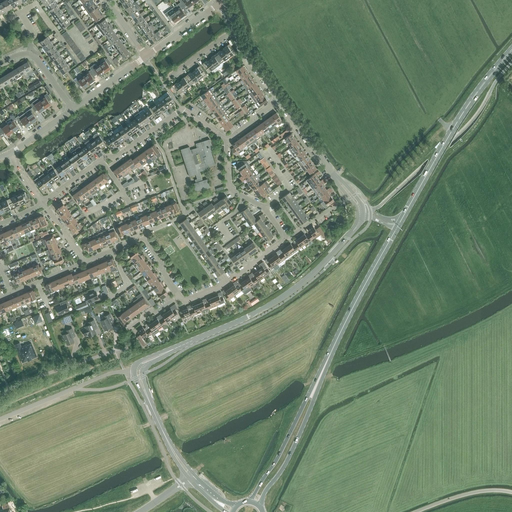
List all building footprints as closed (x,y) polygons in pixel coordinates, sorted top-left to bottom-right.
[(7,0),(5,0),(2,2),(7,11),(12,8),(7,0)] [(54,0),(54,1),(46,6),(49,11),(57,5),(55,2),(56,2),(54,0)] [(87,0),(82,4),(85,9),(94,2),(92,0),(87,0)] [(126,0),(122,3),(126,8),(133,4),(129,0),(126,0)] [(178,0),(180,2),(186,10),(183,6),(186,5),(188,7),(194,3),(191,0),(182,0),(183,0),(182,0),(178,0)] [(85,9),(88,13),(98,6),(94,2),(85,9)] [(172,8),(175,11),(180,18),(185,14),(183,12),(186,10),(180,2),(172,8)] [(126,8),(129,14),(136,9),(133,4),(126,8)] [(49,11),(52,15),(60,10),(57,5),(49,11)] [(88,13),(91,18),(101,11),(98,6),(88,13)] [(129,14),(133,19),(140,14),(138,11),(141,9),(139,7),(136,9),(129,14)] [(60,10),(52,15),(56,20),(63,14),(62,12),(63,11),(61,9),(60,10)] [(101,11),(91,18),(95,22),(104,15),(101,11)] [(170,12),(166,16),(170,21),(172,19),(174,22),(180,18),(175,11),(171,14),(170,12)] [(133,19),(137,24),(144,19),(142,16),(145,14),(143,12),(140,14),(133,19)] [(56,20),(59,24),(67,19),(63,14),(56,20)] [(137,24),(140,29),(147,24),(145,21),(149,18),(147,16),(144,19),(137,24)] [(67,19),(59,24),(62,29),(70,23),(68,21),(69,20),(68,18),(67,19)] [(98,24),(95,25),(99,31),(100,31),(102,29),(105,27),(109,24),(105,19),(98,24)] [(140,29),(144,34),(151,29),(154,27),(152,24),(151,24),(150,22),(147,24),(140,29)] [(102,29),(100,31),(103,36),(106,34),(109,32),(112,29),(109,24),(105,27),(102,29)] [(144,34),(148,39),(154,34),(153,31),(155,29),(154,27),(151,29),(144,34)] [(109,32),(106,34),(108,37),(107,38),(108,40),(109,39),(113,37),(116,34),(112,29),(109,32)] [(154,34),(148,39),(151,44),(157,40),(158,41),(161,39),(158,35),(160,33),(158,31),(154,34)] [(109,39),(113,44),(120,39),(116,34),(109,39)] [(43,40),(39,43),(42,47),(47,44),(50,41),(49,39),(50,38),(48,36),(47,37),(43,40)] [(113,44),(115,47),(113,49),(114,51),(117,50),(117,49),(123,44),(120,39),(113,44)] [(47,44),(42,47),(46,52),(50,49),(54,46),(52,44),(53,43),(52,41),(50,41),(47,44)] [(117,49),(117,50),(120,54),(127,49),(123,44),(117,49)] [(230,44),(223,49),(229,57),(236,52),(230,44)] [(50,49),(46,52),(49,56),(53,53),(57,51),(55,48),(56,47),(55,45),(54,46),(50,49)] [(127,49),(120,54),(124,59),(131,54),(127,49)] [(223,49),(216,54),(222,62),(229,57),(223,49)] [(53,53),(49,56),(52,61),(56,58),(60,55),(59,53),(60,52),(58,50),(57,51),(53,53)] [(216,54),(209,59),(215,67),(222,62),(216,54)] [(52,61),(56,65),(64,60),(60,55),(52,61)] [(106,61),(100,65),(105,72),(111,68),(109,65),(111,63),(107,58),(105,60),(106,61)] [(60,62),(56,65),(59,70),(67,64),(65,62),(66,61),(65,59),(64,60),(60,62)] [(215,67),(209,59),(202,64),(209,72),(215,67)] [(27,62),(22,65),(28,75),(33,72),(33,71),(27,62)] [(67,64),(59,70),(62,75),(65,72),(70,69),(68,66),(69,66),(68,63),(67,64)] [(94,64),(89,68),(91,70),(95,75),(98,73),(100,76),(105,72),(100,65),(97,67),(95,65),(94,64)] [(22,65),(17,68),(21,76),(24,74),(26,77),(28,75),(22,65)] [(236,70),(239,75),(246,70),(243,65),(236,70)] [(200,66),(193,71),(199,79),(206,74),(200,66)] [(17,68),(11,72),(16,79),(21,76),(17,68)] [(89,73),(84,77),(89,84),(95,80),(92,77),(95,75),(91,70),(88,71),(89,73)] [(239,75),(242,79),(249,74),(246,70),(239,75)] [(193,71),(186,76),(192,84),(199,79),(193,71)] [(11,72),(6,75),(10,81),(10,82),(14,80),(15,82),(17,81),(16,79),(11,72)] [(242,79),(245,84),(252,79),(249,74),(242,79)] [(6,75),(1,78),(5,85),(8,83),(8,84),(10,87),(12,86),(11,83),(10,82),(6,75)] [(186,76),(179,81),(186,89),(192,84),(186,76)] [(89,84),(84,77),(78,81),(76,77),(73,79),(79,87),(81,85),(83,88),(89,84)] [(243,86),(246,90),(256,83),(252,79),(245,84),(243,86)] [(186,89),(179,81),(172,86),(174,89),(179,94),(186,89)] [(246,90),(249,94),(259,87),(256,83),(246,90)] [(249,94),(252,99),(262,92),(259,87),(249,94)] [(201,96),(204,100),(214,93),(210,89),(201,96)] [(167,92),(163,95),(165,98),(170,105),(172,104),(173,105),(175,103),(169,95),(167,92)] [(252,99),(256,103),(265,96),(262,92),(252,99)] [(204,100),(207,104),(217,98),(214,93),(204,100)] [(45,97),(40,101),(45,108),(51,104),(49,101),(51,100),(47,94),(44,96),(45,97)] [(163,95),(158,98),(160,101),(166,109),(169,108),(169,107),(169,108),(168,107),(170,105),(165,98),(163,95)] [(265,96),(256,103),(259,108),(268,101),(265,96)] [(30,104),(32,107),(35,111),(37,109),(40,112),(45,108),(40,101),(38,98),(37,99),(30,104)] [(158,98),(154,101),(156,104),(161,112),(163,110),(164,111),(166,109),(160,101),(158,98)] [(207,104),(211,109),(220,102),(217,98),(207,104)] [(154,101),(149,104),(151,107),(158,116),(160,114),(159,113),(161,112),(156,104),(154,101)] [(211,109),(214,113),(223,106),(220,102),(211,109)] [(217,118),(226,111),(229,109),(225,105),(223,106),(214,113),(217,118)] [(148,106),(143,109),(145,112),(148,116),(151,119),(153,118),(153,119),(156,117),(150,109),(148,106)] [(32,107),(24,113),(31,123),(37,119),(35,116),(37,114),(35,111),(32,107)] [(143,109),(139,112),(141,115),(144,119),(146,123),(147,124),(149,122),(149,121),(151,119),(148,116),(145,112),(143,109)] [(217,118),(220,122),(227,117),(229,115),(226,111),(217,118)] [(139,112),(134,115),(137,118),(139,122),(142,126),(146,123),(144,119),(141,115),(139,112)] [(272,116),(277,123),(279,125),(283,122),(276,112),(272,116)] [(18,115),(15,117),(17,121),(19,123),(21,126),(24,124),(26,127),(31,123),(24,113),(19,117),(18,115)] [(5,121),(8,124),(13,132),(18,128),(16,125),(19,123),(17,121),(15,117),(12,114),(9,116),(10,117),(5,121)] [(134,115),(130,119),(132,122),(135,125),(138,130),(141,128),(140,127),(142,126),(139,122),(137,118),(134,115)] [(272,116),(267,119),(273,126),(277,123),(272,116)] [(220,122),(223,126),(230,121),(227,117),(220,122)] [(267,119),(263,122),(268,129),(273,126),(267,119)] [(230,121),(223,126),(226,131),(234,126),(230,121)] [(126,122),(121,125),(123,128),(126,131),(130,136),(132,134),(131,134),(133,132),(130,128),(128,125),(126,122)] [(132,122),(128,125),(130,128),(133,132),(135,131),(136,131),(136,132),(138,130),(135,125),(132,122)] [(263,122),(259,125),(264,132),(268,129),(263,122)] [(1,127),(0,128),(0,130),(2,133),(3,135),(5,133),(7,136),(13,132),(8,124),(2,128),(1,127)] [(121,125),(117,128),(119,131),(122,135),(125,139),(127,137),(127,138),(130,136),(126,131),(123,128),(121,125)] [(259,125),(254,128),(260,135),(264,132),(259,125)] [(117,128),(113,131),(117,138),(121,143),(123,141),(122,140),(125,139),(122,135),(119,131),(117,128)] [(250,131),(255,138),(256,140),(261,137),(260,135),(254,128),(250,131)] [(108,134),(110,137),(116,145),(116,146),(121,143),(113,131),(112,130),(108,134)] [(250,131),(246,135),(251,142),(255,138),(250,131)] [(93,135),(93,137),(94,137),(96,140),(101,147),(103,146),(104,146),(104,147),(106,145),(100,136),(98,133),(96,133),(93,135)] [(285,138),(288,143),(295,138),(292,133),(285,138)] [(241,138),(246,145),(248,147),(252,143),(251,142),(246,135),(241,138)] [(93,137),(89,140),(97,150),(97,151),(100,149),(99,149),(101,147),(96,140),(94,137),(93,137)] [(110,137),(106,141),(109,144),(111,148),(116,145),(113,141),(110,137)] [(241,138),(237,141),(242,148),(246,145),(241,138)] [(288,143),(291,147),(298,142),(295,138),(288,143)] [(193,184),(195,192),(210,188),(207,179),(203,180),(200,172),(208,169),(207,167),(215,165),(211,151),(214,151),(210,139),(196,143),(197,147),(191,149),(190,146),(181,149),(189,176),(196,174),(197,179),(195,180),(196,183),(193,184)] [(84,143),(87,146),(92,154),(97,150),(89,140),(84,143)] [(242,148),(237,141),(232,144),(235,147),(232,149),(236,155),(244,150),(242,148)] [(291,147),(289,149),(292,153),(294,152),(301,147),(298,142),(291,147)] [(154,144),(150,147),(157,157),(159,157),(160,156),(161,155),(162,154),(154,144)] [(80,146),(75,149),(76,149),(78,152),(83,160),(86,159),(89,158),(88,157),(82,149),(80,146)] [(87,146),(82,149),(88,157),(92,154),(87,146)] [(146,148),(145,149),(153,160),(154,160),(155,160),(156,159),(157,158),(157,157),(150,147),(147,149),(146,148)] [(295,158),(297,156),(304,151),(301,147),(294,152),(292,153),(295,158)] [(76,149),(71,152),(74,156),(80,164),(82,162),(81,161),(83,160),(78,152),(76,149)] [(144,151),(141,154),(148,163),(149,164),(150,163),(152,162),(153,160),(145,149),(143,150),(144,151)] [(297,156),(300,161),(307,156),(304,151),(297,156)] [(136,156),(142,164),(144,167),(148,163),(141,154),(139,156),(138,155),(136,156)] [(67,156),(63,159),(65,162),(70,170),(75,166),(69,159),(67,156)] [(74,156),(69,159),(75,166),(77,165),(77,166),(80,164),(74,156)] [(131,158),(138,167),(142,164),(136,156),(135,157),(136,158),(133,160),(131,158)] [(298,162),(301,167),(310,160),(307,156),(300,161),(298,162)] [(127,159),(126,160),(132,169),(133,171),(138,167),(131,158),(128,160),(127,159)] [(63,159),(58,162),(60,165),(66,173),(68,171),(68,172),(69,172),(71,170),(70,170),(65,162),(63,159)] [(125,162),(122,165),(127,172),(132,169),(126,160),(124,161),(125,162)] [(304,171),(307,169),(314,164),(310,160),(301,167),(304,171)] [(237,168),(241,172),(250,166),(247,161),(237,162),(238,164),(236,166),(237,168)] [(314,164),(307,169),(310,174),(317,169),(314,164)] [(60,165),(56,168),(61,176),(66,173),(60,165)] [(119,165),(117,166),(123,175),(125,177),(129,174),(127,172),(122,165),(120,166),(119,165)] [(123,175),(117,166),(115,168),(116,169),(113,171),(119,178),(123,175)] [(241,172),(244,177),(253,170),(250,166),(241,172)] [(52,167),(48,170),(50,173),(55,180),(60,177),(54,170),(52,167)] [(244,177),(247,181),(256,174),(253,170),(244,177)] [(103,173),(99,176),(104,183),(108,181),(110,183),(113,181),(106,172),(104,174),(103,173)] [(50,173),(45,176),(51,185),(54,183),(53,182),(55,180),(50,173)] [(247,181),(250,186),(260,179),(256,174),(247,181)] [(306,180),(309,185),(318,178),(315,174),(306,180)] [(39,176),(34,180),(36,183),(42,191),(45,189),(44,188),(46,187),(41,179),(39,176)] [(45,176),(41,179),(46,187),(48,185),(49,186),(51,185),(45,176)] [(95,177),(94,178),(100,187),(101,189),(105,186),(103,184),(104,183),(99,176),(96,178),(95,177)] [(93,180),(90,183),(97,192),(101,189),(100,187),(94,178),(92,179),(93,180)] [(250,186),(253,190),(264,183),(261,178),(260,179),(250,186)] [(312,189),(314,188),(321,183),(318,178),(309,185),(312,189)] [(260,192),(267,187),(269,185),(266,181),(264,183),(253,190),(254,190),(257,188),(260,192)] [(85,185),(91,193),(93,195),(97,192),(90,183),(87,185),(86,183),(85,185)] [(314,188),(317,192),(325,187),(321,183),(314,188)] [(85,187),(81,189),(87,196),(91,193),(85,185),(84,185),(85,187)] [(267,187),(260,192),(263,197),(270,191),(267,187)] [(318,199),(321,197),(328,192),(325,187),(317,192),(314,194),(318,199)] [(76,191),(82,200),(84,201),(88,198),(87,196),(81,189),(79,191),(78,190),(76,191)] [(82,200),(76,191),(75,192),(76,193),(72,196),(78,203),(82,200)] [(17,195),(21,205),(29,201),(28,199),(30,198),(28,193),(26,194),(25,192),(21,194),(19,193),(18,194),(17,195)] [(284,196),(282,197),(286,202),(293,197),(291,195),(290,192),(289,192),(284,196)] [(321,197),(324,201),(331,196),(328,192),(321,197)] [(17,195),(9,199),(14,208),(21,205),(17,195)] [(226,196),(222,199),(227,206),(234,201),(233,199),(230,201),(226,196)] [(324,201),(321,203),(324,208),(325,207),(325,208),(328,206),(327,205),(330,203),(331,205),(333,207),(337,204),(335,202),(334,202),(333,201),(334,201),(331,196),(324,201)] [(293,197),(286,202),(288,205),(289,206),(296,201),(295,200),(293,197)] [(9,199),(2,202),(6,212),(14,208),(9,199)] [(222,199),(218,202),(222,209),(227,206),(222,199)] [(173,204),(171,204),(175,213),(180,211),(175,200),(172,201),(173,204)] [(55,207),(58,211),(65,206),(62,201),(59,204),(58,202),(55,204),(56,206),(55,207)] [(296,201),(289,206),(291,209),(292,211),(299,206),(298,204),(296,201)] [(211,203),(218,212),(222,209),(218,202),(213,206),(211,203)] [(211,203),(207,206),(212,213),(216,211),(217,213),(218,212),(211,203)] [(171,204),(166,207),(170,215),(175,213),(171,204)] [(159,210),(156,211),(160,219),(165,217),(161,209),(160,205),(157,206),(159,210)] [(59,215),(60,216),(69,210),(65,206),(58,211),(61,214),(59,215)] [(207,206),(202,210),(208,217),(212,213),(207,206)] [(242,211),(240,212),(243,215),(244,217),(251,212),(250,210),(246,206),(241,210),(242,211)] [(299,206),(292,211),(293,212),(295,215),(302,210),(300,208),(299,206)] [(166,207),(161,209),(165,217),(170,215),(166,207)] [(149,214),(146,215),(150,223),(155,221),(151,213),(149,209),(147,210),(149,214)] [(63,217),(65,220),(72,215),(69,210),(60,216),(62,218),(63,217)] [(208,217),(202,210),(198,213),(203,220),(208,217)] [(302,210),(295,215),(296,216),(298,219),(305,214),(303,211),(302,210)] [(156,211),(151,213),(155,221),(160,219),(156,211)] [(251,212),(244,217),(245,219),(247,221),(254,216),(252,214),(251,212)] [(305,214),(298,219),(299,220),(302,224),(309,219),(306,215),(305,214)] [(42,215),(36,218),(40,226),(43,225),(43,226),(48,224),(45,218),(44,216),(42,216),(42,215)] [(66,224),(67,225),(75,219),(72,215),(65,220),(67,223),(66,224)] [(146,215),(141,217),(145,226),(150,223),(146,215)] [(247,221),(244,223),(245,224),(247,228),(250,225),(250,226),(251,225),(255,222),(255,221),(257,220),(255,217),(254,216),(247,221)] [(141,217),(136,219),(140,228),(145,226),(141,217)] [(30,221),(26,222),(30,230),(35,228),(31,218),(29,219),(30,221)] [(33,218),(31,218),(35,228),(40,226),(36,218),(33,219),(33,218)] [(255,222),(251,225),(254,229),(256,227),(264,222),(263,222),(261,218),(260,218),(258,219),(257,220),(255,221),(255,222)] [(69,226),(71,229),(79,223),(75,219),(67,225),(68,227),(69,226)] [(136,219),(131,221),(135,230),(140,228),(136,219)] [(180,223),(183,228),(190,223),(186,219),(180,223)] [(120,223),(121,226),(125,234),(130,232),(126,223),(123,225),(122,221),(120,221),(120,223)] [(131,221),(126,223),(130,232),(135,230),(131,221)] [(23,222),(21,223),(25,232),(30,230),(26,222),(23,224),(23,222)] [(256,227),(254,229),(257,234),(260,232),(267,227),(266,225),(264,222),(256,227)] [(20,225),(17,227),(20,235),(25,232),(21,223),(19,224),(20,225)] [(79,223),(71,229),(74,233),(76,232),(77,234),(79,232),(78,230),(82,228),(79,223)] [(119,227),(116,228),(120,236),(125,234),(121,226),(120,223),(118,224),(119,227)] [(183,228),(186,232),(193,228),(190,223),(183,228)] [(311,233),(309,235),(312,239),(315,238),(321,234),(323,238),(326,236),(319,227),(317,229),(316,230),(313,226),(308,229),(311,233)] [(10,229),(7,231),(11,240),(13,238),(14,241),(17,240),(15,237),(11,227),(9,228),(10,229)] [(13,227),(11,227),(15,237),(20,235),(17,227),(13,228),(13,227)] [(267,227),(260,232),(261,234),(263,236),(270,231),(268,229),(267,227)] [(113,232),(110,233),(113,241),(119,239),(114,228),(112,229),(113,232)] [(186,232),(189,237),(196,232),(193,228),(186,232)] [(193,234),(189,237),(192,241),(199,236),(202,234),(199,230),(196,232),(193,234)] [(3,231),(1,232),(7,245),(9,244),(7,241),(11,240),(7,231),(4,232),(3,231)] [(106,234),(105,231),(104,232),(108,243),(113,241),(110,233),(106,234)] [(270,231),(263,236),(264,237),(266,241),(268,240),(269,241),(274,237),(273,236),(271,232),(270,231)] [(104,232),(99,234),(103,245),(108,243),(104,232)] [(94,236),(95,239),(98,247),(103,245),(99,234),(94,236)] [(305,234),(300,237),(305,244),(312,239),(309,235),(306,236),(305,234)] [(42,241),(44,246),(47,244),(57,240),(56,238),(55,239),(53,236),(42,241)] [(192,241),(195,246),(202,241),(199,236),(192,241)] [(297,243),(295,244),(298,249),(305,244),(300,237),(296,241),(297,243)] [(95,239),(90,241),(93,249),(98,247),(95,239)] [(47,244),(49,249),(58,246),(56,243),(58,242),(57,240),(47,244)] [(93,249),(90,241),(82,245),(84,250),(87,249),(88,251),(93,249)] [(195,246),(199,250),(205,245),(202,241),(195,246)] [(253,243),(249,246),(253,253),(258,249),(253,243)] [(291,244),(286,247),(291,254),(298,249),(295,244),(293,246),(291,244)] [(199,250),(202,254),(209,250),(205,245),(199,250)] [(46,251),(48,256),(61,250),(60,248),(59,249),(58,246),(49,249),(46,251)] [(249,246),(244,249),(249,256),(253,253),(249,246)] [(281,249),(278,250),(285,259),(291,254),(286,247),(282,250),(281,249)] [(132,251),(128,254),(131,258),(139,253),(138,252),(137,251),(136,249),(135,250),(133,248),(131,250),(132,251)] [(244,249),(240,252),(245,259),(249,256),(244,249)] [(50,261),(54,259),(62,256),(61,252),(62,252),(61,250),(48,256),(50,261)] [(202,254),(205,259),(212,254),(209,250),(202,254)] [(277,254),(273,257),(278,264),(285,259),(278,250),(276,252),(277,254)] [(240,252),(235,255),(240,262),(245,259),(240,252)] [(139,253),(131,258),(135,263),(143,257),(142,255),(141,256),(139,253)] [(205,259),(208,263),(215,258),(212,254),(205,259)] [(240,262),(235,255),(231,258),(236,265),(240,262)] [(62,256),(54,259),(56,264),(60,262),(61,264),(64,263),(63,261),(64,261),(62,256)] [(143,257),(135,263),(138,267),(145,262),(143,259),(144,258),(143,257)] [(278,264),(273,257),(268,260),(267,259),(265,260),(271,269),(278,264)] [(109,259),(107,259),(111,269),(112,272),(117,270),(113,258),(109,260),(109,259)] [(208,263),(211,268),(218,263),(215,258),(208,263)] [(106,261),(103,263),(106,271),(111,269),(107,259),(105,260),(106,261)] [(145,262),(138,267),(141,272),(149,266),(148,264),(147,265),(145,262)] [(34,263),(33,264),(34,266),(35,270),(37,274),(42,272),(41,270),(43,269),(41,266),(40,267),(39,264),(35,266),(34,263)] [(99,263),(97,264),(101,273),(106,271),(103,263),(99,264),(99,263)] [(211,268),(214,272),(221,267),(218,263),(211,268)] [(96,266),(93,267),(96,275),(101,273),(97,264),(95,264),(96,266)] [(34,266),(29,268),(32,277),(37,274),(34,266)] [(149,266),(141,272),(144,276),(151,271),(149,268),(151,267),(149,266)] [(87,268),(91,277),(92,280),(97,278),(96,275),(93,267),(90,268),(89,267),(87,268)] [(221,267),(214,272),(218,277),(224,272),(221,267)] [(263,267),(258,270),(264,278),(271,273),(267,268),(264,270),(263,267)] [(21,272),(19,273),(22,281),(27,279),(23,268),(20,270),(21,272)] [(24,268),(23,268),(27,279),(32,277),(29,268),(25,270),(24,268)] [(86,270),(83,271),(86,280),(91,277),(87,268),(85,269),(86,270)] [(253,272),(250,274),(257,283),(264,278),(258,270),(254,273),(253,272)] [(79,271),(77,272),(81,282),(86,280),(83,271),(80,273),(79,271)] [(151,271),(144,276),(147,280),(156,274),(155,273),(153,274),(151,271)] [(72,273),(76,284),(81,282),(77,272),(75,273),(76,274),(73,275),(72,273)] [(22,281),(19,273),(13,275),(17,283),(22,281)] [(68,273),(66,274),(70,284),(75,282),(76,284),(72,273),(69,275),(68,273)] [(65,276),(62,278),(65,286),(70,284),(66,274),(64,275),(65,276)] [(156,274),(147,280),(150,285),(158,280),(156,277),(157,276),(156,274)] [(249,277),(245,280),(250,288),(253,286),(254,287),(255,288),(256,288),(259,285),(257,283),(250,274),(248,275),(249,277)] [(55,280),(52,282),(55,290),(60,288),(56,278),(54,279),(55,280)] [(58,278),(56,278),(60,288),(65,286),(62,278),(58,279),(58,278)] [(158,280),(150,285),(154,289),(162,283),(161,282),(160,283),(158,280)] [(236,282),(242,291),(243,292),(250,288),(245,280),(241,283),(240,282),(237,283),(236,281),(236,282)] [(55,290),(52,282),(47,284),(47,285),(45,286),(47,289),(49,288),(50,292),(55,290)] [(234,285),(230,288),(235,295),(240,292),(242,291),(236,282),(233,283),(234,285)] [(162,283),(154,289),(157,294),(164,289),(162,286),(163,285),(162,283)] [(235,295),(230,288),(225,291),(224,290),(222,291),(225,295),(225,296),(228,300),(235,295)] [(164,289),(157,294),(161,300),(165,297),(167,296),(166,294),(167,293),(166,292),(166,291),(164,289)] [(33,290),(28,292),(31,300),(36,298),(35,294),(37,293),(35,290),(33,291),(33,290)] [(24,292),(22,293),(26,302),(31,300),(28,292),(25,294),(24,292)] [(86,302),(75,307),(77,311),(88,306),(94,304),(93,301),(99,298),(96,292),(86,296),(88,300),(86,301),(86,302)] [(218,295),(213,298),(216,306),(225,302),(222,297),(224,296),(221,292),(217,294),(218,295)] [(21,295),(18,297),(21,305),(26,302),(22,293),(20,294),(21,295)] [(14,296),(12,297),(16,307),(21,305),(18,297),(15,298),(14,296)] [(11,299),(8,301),(11,309),(16,307),(12,297),(11,298),(11,299)] [(144,298),(140,301),(145,308),(150,305),(144,298)] [(205,299),(206,303),(207,303),(209,309),(216,306),(213,298),(208,300),(208,298),(205,299)] [(59,303),(61,306),(57,308),(59,314),(69,310),(67,306),(69,305),(67,300),(59,303)] [(4,301),(2,302),(6,311),(11,309),(8,301),(5,302),(4,301)] [(140,301),(135,304),(141,311),(145,308),(140,301)] [(203,302),(198,304),(201,312),(209,309),(207,303),(206,303),(204,304),(203,302)] [(135,304),(131,307),(136,315),(141,311),(135,304)] [(171,309),(167,312),(172,319),(179,315),(176,310),(178,309),(176,304),(170,308),(171,309)] [(189,306),(191,310),(194,316),(201,312),(198,304),(193,306),(192,304),(189,306)] [(131,307),(126,310),(132,318),(136,315),(131,307)] [(194,316),(191,310),(189,311),(188,308),(183,311),(184,313),(180,314),(183,320),(194,316)] [(126,310),(122,314),(127,321),(132,318),(126,310)] [(161,314),(159,315),(165,324),(172,319),(167,312),(162,315),(161,314)] [(35,323),(42,321),(39,314),(33,317),(35,323)] [(63,317),(66,324),(73,321),(70,314),(67,315),(68,315),(63,317)] [(127,321),(122,314),(117,317),(123,324),(127,321)] [(110,324),(113,322),(109,315),(104,317),(105,320),(101,321),(105,331),(112,328),(110,324)] [(157,319),(153,322),(158,329),(162,327),(164,329),(167,327),(165,325),(165,324),(159,315),(156,317),(157,319)] [(21,320),(14,323),(16,329),(24,326),(21,320)] [(84,336),(88,334),(89,337),(96,334),(94,329),(97,328),(94,321),(88,323),(90,325),(81,329),(84,336)] [(150,327),(148,329),(151,334),(152,336),(160,331),(158,329),(153,322),(148,325),(150,327)] [(151,334),(148,329),(146,330),(143,327),(138,330),(141,334),(137,337),(143,346),(145,344),(141,338),(147,334),(148,336),(151,334)] [(72,338),(75,336),(72,329),(67,331),(68,334),(63,335),(67,345),(74,343),(72,338)] [(20,343),(15,345),(22,362),(22,363),(23,363),(36,357),(37,357),(37,356),(31,343),(27,345),(27,344),(21,346),(20,343)]
